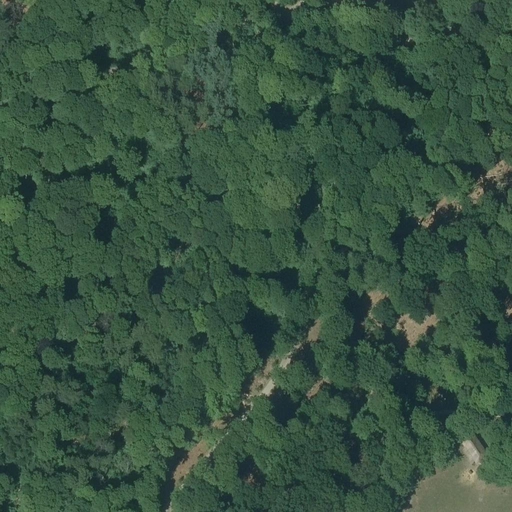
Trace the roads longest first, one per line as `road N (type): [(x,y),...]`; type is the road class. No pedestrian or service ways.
road 1 (track): [(162,511),(272,381),(334,272),(511,72)]
road 2 (track): [(0,97),(150,61),(278,13)]
road 3 (track): [(0,329),(126,332),(179,343),(253,407)]
road 4 (track): [(189,202),(238,195),(309,156),(287,11)]
road 5 (track): [(511,418),(383,414),(315,431),(253,407)]
road 6 (track): [(298,12),(359,39),(395,43),(459,29),(506,0)]
road 7 (track): [(0,185),(100,180),(189,202)]
road 8 (track): [(168,340),(148,294),(174,254),(189,202)]
